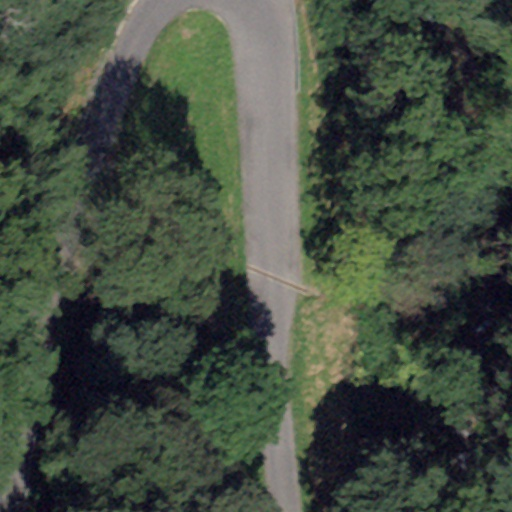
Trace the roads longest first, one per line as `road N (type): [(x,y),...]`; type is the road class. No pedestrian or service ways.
road 1 (unclassified): [(14,511),(28,331),(106,104),(157,0)]
road 2 (unclassified): [(246,0),(255,15),(262,105),(267,354),(285,511)]
